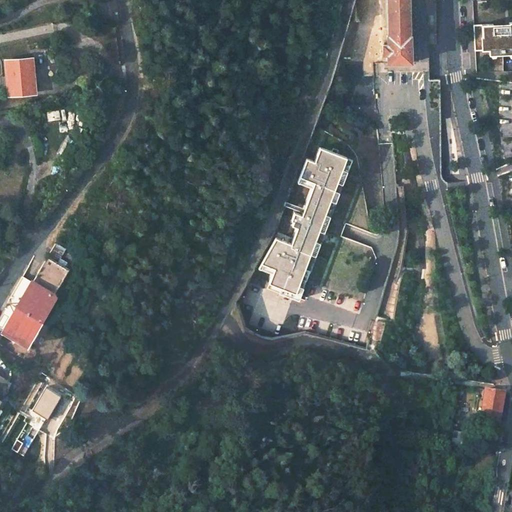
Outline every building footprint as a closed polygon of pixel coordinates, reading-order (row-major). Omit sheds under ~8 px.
[(386,0),(387,43),(382,43),(382,53),(388,54),(388,62),(410,61),(410,35),(408,35),(403,36),(402,0),(386,0)] [(511,21),(473,24),(474,49),(488,49),(502,48),(506,48),(511,47),(511,21)] [(33,58),(5,61),(8,95),(36,93),(33,58)] [(45,113),(47,121),(57,119),(56,111),(45,113)] [(294,293),(345,157),(319,147),(313,161),(305,158),(298,177),(312,182),(310,187),(300,215),(292,212),(287,225),(295,228),(289,243),(274,237),(256,267),(271,273),(268,283),(294,293)] [(297,299),(350,159),(345,157),(294,293),(268,283),(266,287),(297,299)] [(310,187),(312,182),(298,177),(296,181),(310,187)] [(22,277),(0,314),(0,332),(25,346),(37,325),(41,327),(48,314),(44,312),(69,268),(48,256),(33,282),(23,276),(22,277)] [(54,294),(44,312),(48,314),(58,297),(54,294)] [(37,325),(25,346),(29,349),(41,327),(37,325)] [(46,388),(53,391),(57,383),(49,380),(46,388)] [(478,400),(475,417),(500,421),(504,392),(485,389),(484,401),(478,400)] [(450,430),(448,444),(465,447),(468,433),(450,430)]
